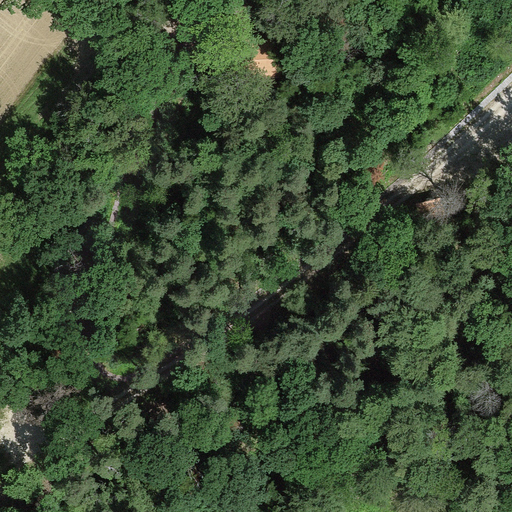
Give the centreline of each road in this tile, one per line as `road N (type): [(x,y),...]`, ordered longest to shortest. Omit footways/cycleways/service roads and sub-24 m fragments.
road 1 (track): [(511,97),(261,310),(65,429)]
road 2 (track): [(75,0),(110,26),(0,179)]
road 3 (track): [(100,41),(215,0)]
